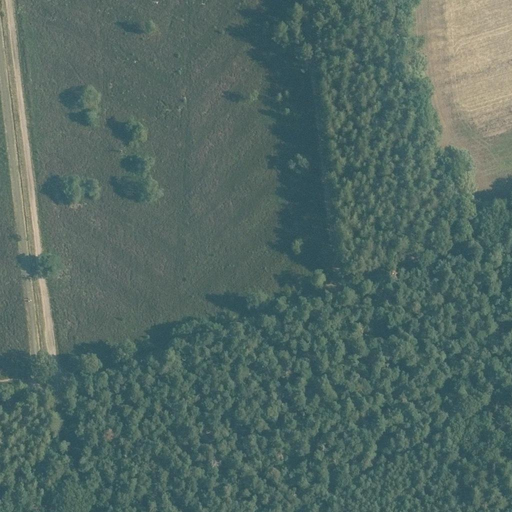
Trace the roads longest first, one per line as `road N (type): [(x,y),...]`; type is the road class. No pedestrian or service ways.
road 1 (track): [(80,499),(32,237),(7,0)]
road 2 (track): [(303,0),(334,294)]
